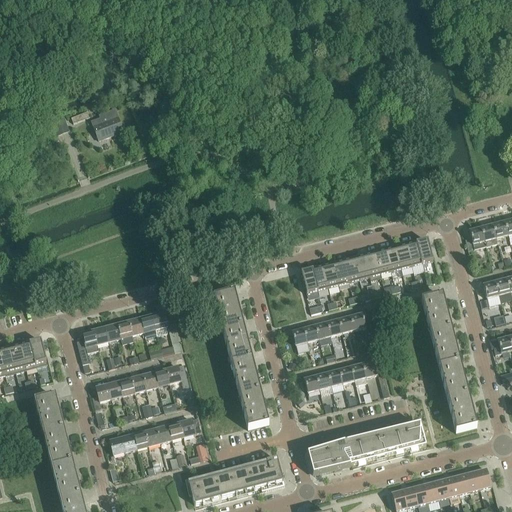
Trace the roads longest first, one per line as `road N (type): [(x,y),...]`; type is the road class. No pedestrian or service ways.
road 1 (residential): [(504,446),(446,220)]
road 2 (residential): [(306,496),(249,270)]
road 3 (residential): [(306,496),(504,446)]
road 4 (residential): [(446,220),(249,270)]
road 5 (residential): [(109,511),(58,320)]
road 6 (residential): [(249,270),(58,320)]
